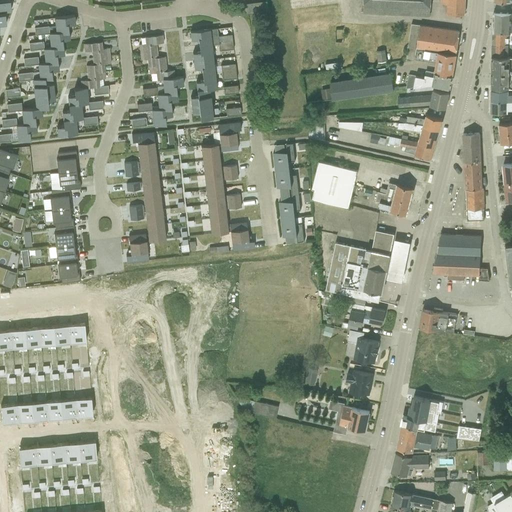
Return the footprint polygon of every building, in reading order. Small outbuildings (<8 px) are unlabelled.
[(9,0),(0,0),(0,11),(4,11),(11,10),(9,0)] [(363,0),(363,12),(430,16),(430,0),(363,0)] [(447,13),(462,14),(464,14),(464,0),(441,0),(442,3),(447,3),(447,13)] [(244,15),(267,12),(266,1),(243,4),(244,15)] [(511,13),(493,13),(492,32),(510,32),(511,32),(511,13)] [(67,24),(74,23),(74,15),(47,19),(48,26),(34,27),(35,35),(49,33),(62,31),(62,32),(68,32),(67,24)] [(143,20),(134,20),(134,31),(143,31),(143,20)] [(406,59),(408,59),(414,60),(416,48),(420,24),(411,23),(406,59)] [(420,24),(416,48),(456,54),(459,30),(429,26),(420,24)] [(199,46),(211,44),(209,29),(190,31),(191,40),(198,39),(199,46)] [(69,39),(68,32),(62,32),(62,31),(49,33),(51,47),(57,47),(57,48),(63,47),(62,39),(69,39)] [(511,32),(510,32),(492,32),(492,43),(511,43),(511,32)] [(217,36),(218,43),(232,42),(231,34),(217,36)] [(139,52),(157,50),(156,44),(163,43),(162,35),(141,37),(141,38),(142,44),(138,45),(139,52)] [(28,43),(29,51),(43,49),(42,41),(28,43)] [(92,58),(110,56),(109,49),(102,49),(101,42),(84,44),(84,52),(91,51),(92,58)] [(232,42),(218,43),(219,51),(233,49),(232,42)] [(511,43),(492,43),(492,55),(508,55),(508,51),(511,51),(511,43)] [(193,61),(213,59),(212,52),(211,44),(199,46),(200,52),(192,53),(193,61)] [(64,54),(63,47),(57,48),(57,47),(51,47),(44,48),(45,63),(51,62),(51,63),(57,62),(56,55),(64,54)] [(377,48),(369,49),(370,61),(378,60),(377,48)] [(148,66),(166,64),(165,56),(157,57),(157,50),(139,52),(140,60),(147,59),(148,66)] [(454,66),(456,54),(431,50),(430,57),(436,58),(435,63),(435,64),(453,68),(454,66)] [(511,55),(508,55),(492,55),(491,87),(511,86),(511,55)] [(24,66),(38,64),(37,56),(23,58),(24,66)] [(86,73),(104,71),(104,64),(110,63),(110,56),(92,58),(93,64),(86,65),(86,73)] [(202,74),(214,73),(214,68),(213,59),(193,61),(194,69),(201,68),(202,74)] [(332,59),(318,62),(320,69),(334,66),(332,59)] [(58,69),(57,62),(51,63),(51,62),(45,63),(38,64),(39,73),(40,78),(44,78),(51,77),(51,70),(58,69)] [(235,63),(220,65),(220,67),(221,72),(236,71),(235,63)] [(152,81),(163,79),(174,78),(174,70),(166,71),(166,64),(148,66),(149,74),(152,73),(152,75),(151,75),(152,81)] [(405,88),(407,88),(434,84),(450,87),(452,75),(453,68),(435,64),(433,75),(426,73),(426,76),(408,73),(405,88)] [(80,81),(81,88),(86,88),(93,87),(99,86),(98,79),(102,79),(105,79),(104,71),(86,73),(87,80),(80,81)] [(221,72),(222,80),(236,78),(236,71),(221,72)] [(18,81),(32,80),(31,73),(31,72),(17,73),(18,81)] [(337,81),(331,82),(334,99),(395,89),(392,72),(337,81)] [(197,91),(209,89),(216,88),(215,81),(214,73),(202,74),(203,81),(196,82),(197,91)] [(163,79),(163,86),(164,93),(170,93),(176,93),(176,85),(182,85),(182,77),(174,78),(163,79)] [(45,85),(44,78),(40,78),(33,79),(34,94),(53,91),(53,84),(45,85)] [(107,85),(103,86),(99,86),(93,87),(94,95),(108,93),(107,85)] [(224,94),(238,93),(237,85),(223,87),(224,94)] [(157,94),(164,93),(163,86),(156,87),(157,94)] [(157,94),(156,87),(142,88),(143,96),(157,95),(157,94)] [(6,97),(20,95),(19,88),(5,89),(6,97)] [(68,97),(69,105),(80,103),(87,103),(86,88),(81,88),(74,89),(75,96),(68,97)] [(191,105),(210,103),(209,89),(197,91),(197,97),(190,97),(191,105)] [(509,89),(491,89),(491,100),(511,100),(511,92),(508,93),(509,89)] [(432,104),(436,105),(446,107),(449,93),(434,90),(433,95),(410,96),(411,105),(432,104)] [(38,108),(41,108),(48,107),(47,100),(54,99),(53,91),(34,94),(35,101),(36,108),(38,108)] [(165,109),(171,108),(170,101),(177,100),(176,93),(170,93),(164,93),(157,94),(159,108),(164,108),(165,109)] [(511,100),(491,100),(491,112),(508,112),(508,109),(511,109),(511,100)] [(21,103),(22,110),(36,108),(35,101),(21,103)] [(102,101),(88,102),(89,110),(102,108),(102,101)] [(6,104),(7,112),(13,111),(21,110),(20,102),(6,104)] [(151,110),(150,102),(136,104),(137,112),(151,110)] [(325,102),(313,103),(314,113),(326,112),(325,102)] [(62,112),(63,120),(69,119),(75,119),(82,118),(81,111),(80,103),(69,105),(69,111),(62,112)] [(199,112),(200,119),(241,115),(240,107),(219,109),(211,110),(210,103),(191,105),(192,113),(199,112)] [(42,115),(41,108),(38,108),(36,108),(22,110),(23,117),(23,124),(29,123),(29,124),(35,124),(34,116),(42,115)] [(153,119),(153,125),(165,123),(164,116),(171,115),(171,108),(165,109),(164,108),(159,108),(152,109),(153,119)] [(272,110),(264,111),(265,118),(273,117),(272,110)] [(422,125),(439,130),(442,119),(426,114),(424,118),(406,116),(406,118),(399,117),(398,122),(422,125)] [(96,116),(82,118),(83,125),(97,124),(96,116)] [(324,116),(309,117),(308,137),(325,141),(324,116)] [(132,127),(146,125),(145,119),(145,117),(131,119),(132,127)] [(2,127),(16,126),(15,118),(1,119),(2,127)] [(57,135),(77,133),(76,126),(75,119),(69,119),(63,120),(64,127),(56,128),(57,135)] [(239,122),(218,124),(220,144),(236,142),(235,130),(240,129),(239,122)] [(418,142),(434,147),(439,130),(422,125),(398,122),(386,122),(385,127),(398,127),(397,128),(421,132),(418,142)] [(511,122),(499,124),(500,133),(511,132),(511,122)] [(17,132),(18,140),(30,139),(29,132),(36,131),(35,124),(29,124),(29,123),(23,124),(16,125),(17,132)] [(511,132),(500,133),(501,143),(511,142),(511,132)] [(0,142),(11,141),(10,133),(0,134),(0,142)] [(137,141),(138,153),(155,151),(153,133),(146,134),(132,134),(132,141),(137,141)] [(481,188),(479,133),(463,134),(466,189),(481,188)] [(431,158),(434,147),(418,142),(385,136),(384,141),(388,142),(388,143),(402,146),(402,149),(431,158)] [(376,142),(368,141),(366,149),(374,151),(376,142)] [(220,144),(221,150),(237,149),(236,142),(220,144)] [(273,152),(275,170),(290,168),(289,162),(295,161),(293,143),(286,144),(287,151),(285,151),(275,152),(273,152)] [(202,160),(219,159),(218,151),(217,144),(201,146),(202,160)] [(284,144),(275,145),(275,152),(285,151),(284,144)] [(0,169),(8,172),(10,167),(11,167),(16,155),(0,149),(0,169)] [(57,172),(76,170),(75,158),(76,158),(76,151),(57,153),(58,159),(56,159),(57,172)] [(140,168),(156,166),(155,151),(138,153),(139,161),(140,168)] [(204,175),(220,173),(220,166),(219,159),(202,160),(204,175)] [(137,168),(137,161),(123,163),(124,169),(137,168)] [(357,170),(318,161),(311,189),(314,189),(312,199),(348,208),(357,170)] [(511,163),(503,164),(505,182),(511,181),(511,163)] [(223,166),(223,173),(236,171),(236,165),(223,166)] [(158,181),(156,166),(140,168),(141,174),(142,182),(158,181)] [(138,174),(137,168),(124,169),(125,176),(138,174)] [(290,186),(291,193),(298,192),(296,174),(290,175),(290,168),(275,170),(277,187),(279,187),(289,186),(290,186)] [(60,184),(61,190),(69,189),(80,188),(79,181),(77,181),(76,170),(57,172),(57,173),(50,173),(51,183),(58,182),(58,184),(60,184)] [(223,173),(224,180),(237,178),(236,171),(223,173)] [(206,189),(222,188),(221,180),(220,173),(204,175),(206,189)] [(158,181),(160,195),(166,194),(165,180),(158,181)] [(143,197),(160,195),(158,181),(142,182),(143,189),(143,197)] [(139,189),(139,182),(126,184),(127,191),(139,189)] [(385,195),(409,201),(413,188),(389,182),(386,193),(385,195)] [(279,187),(280,194),(289,193),(289,186),(279,187)] [(207,204),(224,202),(223,196),(222,188),(206,189),(207,204)] [(481,188),(466,189),(467,220),(484,220),(482,188),(481,188)] [(50,209),(69,207),(68,196),(70,196),(69,189),(61,190),(50,191),(51,197),(49,197),(50,209)] [(409,201),(385,195),(386,193),(378,191),(375,201),(379,202),(378,206),(406,213),(409,201)] [(278,201),(280,219),(297,217),(297,211),(300,210),(298,192),(291,193),(292,200),(290,200),(281,201),(278,201)] [(239,194),(226,195),(227,202),(240,200),(239,194)] [(145,211),(161,209),(160,195),(143,197),(144,204),(145,211)] [(240,200),(227,202),(227,209),(240,207),(240,200)] [(209,219),(225,217),(225,209),(224,202),(207,204),(209,219)] [(142,211),(142,205),(129,206),(129,213),(142,211)] [(37,207),(39,219),(47,217),(45,206),(37,207)] [(55,228),(73,225),(72,219),(70,219),(69,207),(50,209),(52,222),(54,222),(55,228)] [(146,218),(147,226),(163,224),(161,209),(145,211),(146,218)] [(143,218),(142,211),(129,213),(130,220),(143,218)] [(225,217),(209,219),(211,233),(227,231),(226,224),(225,217)] [(297,242),(304,241),(302,223),(298,224),(297,217),(280,219),(283,237),(285,236),(294,235),(296,235),(297,242)] [(229,224),(230,231),(246,229),(246,222),(229,224)] [(163,224),(147,226),(148,240),(153,240),(165,239),(163,224)] [(55,246),(73,244),(72,232),(74,232),(73,225),(55,228),(55,233),(53,233),(55,246)] [(246,229),(230,231),(232,250),(254,248),(253,241),(248,242),(246,229)] [(335,242),(325,289),(334,291),(336,292),(366,299),(378,302),(381,292),(394,233),(376,230),(371,249),(335,242)] [(25,247),(31,246),(29,231),(23,232),(25,247)] [(481,235),(440,232),(432,273),(447,274),(464,275),(479,276),(478,280),(489,280),(487,268),(480,268),(481,235)] [(129,242),(145,240),(145,234),(129,235),(129,242)] [(294,235),(285,236),(286,243),(295,242),(294,235)] [(181,239),(183,256),(190,255),(190,250),(189,242),(188,238),(181,239)] [(410,241),(395,238),(386,278),(402,281),(410,241)] [(148,240),(145,240),(129,242),(131,255),(126,255),(126,262),(148,260),(147,256),(155,255),(153,240),(148,240)] [(75,262),(76,263),(77,262),(76,255),(75,255),(73,244),(55,246),(56,258),(58,258),(59,264),(75,262)] [(22,267),(29,266),(27,249),(20,250),(22,267)] [(61,283),(79,281),(79,273),(77,274),(76,263),(75,262),(59,264),(57,264),(58,277),(60,276),(61,283)] [(4,283),(11,285),(15,273),(9,271),(4,283)] [(333,299),(334,291),(325,289),(325,291),(318,290),(319,296),(333,299)] [(362,326),(363,322),(370,324),(370,321),(382,324),(385,310),(371,307),(370,310),(364,309),(366,299),(336,292),(335,296),(352,300),(348,323),(342,322),(341,328),(349,329),(357,331),(358,325),(362,326)] [(217,298),(213,304),(232,320),(238,312),(223,299),(221,301),(217,298)] [(423,308),(420,327),(450,332),(453,333),(456,314),(442,312),(443,309),(434,307),(434,308),(433,310),(423,308)] [(86,341),(84,324),(69,325),(70,342),(86,341)] [(70,342),(69,325),(54,326),(55,344),(70,342)] [(332,327),(324,325),(322,334),(329,336),(332,327)] [(55,344),(54,326),(39,328),(40,345),(55,344)] [(40,345),(39,328),(24,329),(25,346),(40,345)] [(25,346),(24,329),(9,331),(10,347),(25,346)] [(357,342),(354,358),(374,362),(376,354),(377,354),(378,348),(377,348),(378,341),(362,339),(364,332),(357,331),(349,329),(347,341),(357,342)] [(0,348),(10,347),(9,331),(0,331),(0,348)] [(308,367),(305,383),(314,385),(317,369),(308,367)] [(350,382),(348,392),(360,394),(361,393),(369,394),(373,374),(353,370),(352,374),(347,373),(346,381),(350,382)] [(411,405),(440,410),(442,401),(413,395),(411,405)] [(235,396),(232,407),(251,412),(275,418),(278,406),(235,396)] [(92,415),(91,398),(76,399),(77,416),(92,415)] [(77,416),(76,399),(60,401),(62,417),(77,416)] [(62,417),(60,401),(46,402),(47,419),(62,417)] [(337,411),(333,431),(346,434),(347,427),(358,429),(357,430),(363,431),(364,430),(365,430),(369,411),(344,405),(345,403),(336,401),(334,410),(337,411)] [(47,419),(46,402),(31,403),(32,420),(47,419)] [(31,403),(16,404),(17,421),(32,420),(31,403)] [(17,421),(16,404),(1,406),(2,423),(17,421)] [(409,414),(436,420),(438,420),(440,410),(411,405),(409,414)] [(402,424),(418,427),(424,429),(426,420),(403,416),(402,424)] [(431,440),(437,442),(438,436),(432,435),(432,434),(417,431),(418,427),(402,424),(399,436),(430,442),(431,440)] [(399,436),(397,447),(413,451),(414,447),(424,449),(423,451),(430,452),(431,448),(436,449),(437,442),(431,440),(430,442),(399,436)] [(94,441),(79,443),(81,460),(96,458),(94,441)] [(81,460),(79,443),(64,444),(66,461),(81,460)] [(64,444),(49,445),(51,462),(66,461),(64,444)] [(49,445),(34,447),(36,464),(51,462),(49,445)] [(34,447),(19,448),(21,465),(36,464),(34,447)] [(488,452),(477,452),(478,464),(488,464),(488,452)] [(410,457),(395,453),(395,454),(391,470),(391,471),(408,475),(409,469),(429,469),(428,455),(412,455),(410,457)] [(511,453),(493,453),(493,470),(511,470),(511,453)] [(434,471),(434,480),(445,480),(445,471),(434,471)] [(437,509),(436,511),(450,511),(453,502),(394,490),(391,503),(410,507),(411,504),(431,509),(431,508),(437,509)] [(511,511),(511,494),(511,493),(505,496),(501,490),(490,497),(492,502),(486,506),(489,511),(511,511)] [(467,491),(462,511),(471,511),(476,493),(467,491)]
